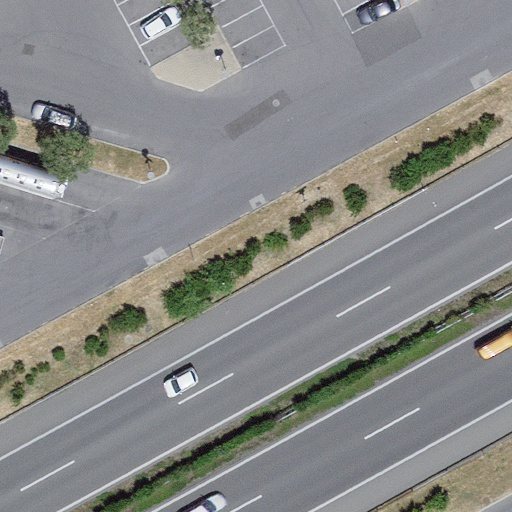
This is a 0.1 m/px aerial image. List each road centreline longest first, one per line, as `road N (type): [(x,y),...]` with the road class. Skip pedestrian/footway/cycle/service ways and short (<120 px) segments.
road 1 (motorway): [(511,219),(0,502)]
road 2 (motorway): [(232,511),(511,357)]
